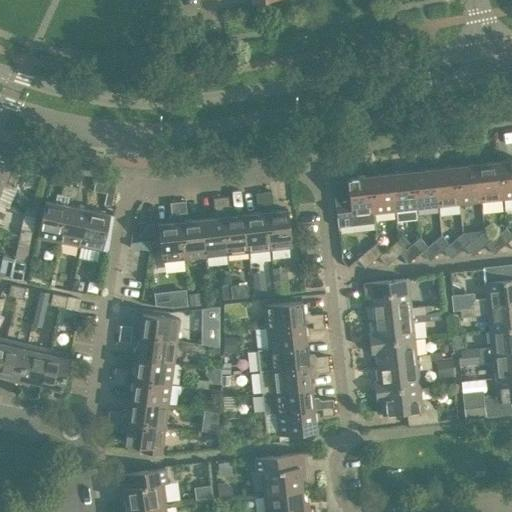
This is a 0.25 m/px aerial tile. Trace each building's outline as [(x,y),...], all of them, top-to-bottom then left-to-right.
[(502,199),(511,197),(511,159),(498,161),(502,199)] [(498,161),(477,164),(481,201),(502,199),(498,161)] [(0,192),(4,182),(12,186),(18,173),(0,164),(0,192)] [(477,164),(455,166),(459,204),(481,201),(477,164)] [(455,166),(434,169),(438,206),(459,204),(455,166)] [(434,169),(412,171),(416,208),(438,206),(434,169)] [(395,211),(396,221),(417,219),(416,208),(412,171),(391,173),(395,211)] [(391,173),(369,176),(373,213),(395,211),(391,173)] [(373,213),(369,176),(347,178),(350,204),(335,206),(337,227),(374,223),(373,213)] [(94,181),(93,190),(106,193),(113,194),(115,184),(116,184),(116,183),(94,181)] [(60,195),(68,197),(70,185),(63,184),(60,195)] [(78,187),(70,185),(68,197),(76,199),(78,187)] [(271,191),(264,192),(265,204),(272,203),(271,191)] [(257,205),(265,204),(264,192),(255,193),(257,205)] [(113,194),(106,193),(103,204),(111,206),(114,194),(113,194)] [(227,254),(248,252),(244,214),(233,216),(233,210),(229,208),(228,196),(221,197),(227,254)] [(205,257),(227,254),(221,197),(212,198),(214,210),(211,213),(212,218),(201,219),(205,257)] [(58,242),(66,205),(45,200),(37,237),(58,242)] [(185,201),(177,202),(178,214),(179,214),(186,213),(185,201)] [(168,218),(169,223),(157,224),(161,261),(183,259),(179,222),(180,221),(179,214),(178,214),(177,202),(170,202),(171,214),(168,218)] [(58,242),(80,246),(87,209),(66,205),(58,242)] [(35,217),(37,209),(25,206),(23,214),(35,217)] [(109,214),(87,209),(80,246),(102,251),(109,214)] [(287,210),(266,212),(270,249),(292,247),(287,210)] [(266,212),(244,214),(248,252),(270,249),(266,212)] [(201,219),(180,221),(179,222),(183,259),(205,257),(201,219)] [(511,237),(511,235),(505,227),(499,233),(507,242),(511,237)] [(19,236),(30,238),(32,231),(20,228),(19,236)] [(485,244),(491,239),(484,230),(478,235),(485,244)] [(470,241),(462,232),(456,237),(464,246),(470,241)] [(448,244),(441,234),(435,240),(442,249),(448,244)] [(30,238),(19,236),(17,244),(29,246),(30,238)] [(419,237),(413,242),(421,251),(427,246),(419,237)] [(405,249),(398,239),(392,244),(399,254),(405,249)] [(378,256),(384,251),(376,242),(370,247),(378,256)] [(22,280),(25,262),(15,258),(11,278),(22,280)] [(473,308),(511,303),(511,265),(483,269),(486,301),(473,302),(473,296),(451,298),(453,313),(461,312),(461,309),(473,308)] [(425,313),(424,305),(410,307),(409,290),(406,290),(405,278),(363,283),(365,305),(370,305),(371,319),(425,313)] [(14,297),(16,285),(10,284),(8,296),(14,297)] [(230,285),(231,298),(248,296),(246,284),(230,285)] [(16,285),(14,297),(23,299),(25,287),(16,285)] [(186,289),(154,291),(155,306),(186,305),(186,289)] [(39,290),(31,325),(41,327),(49,293),(39,290)] [(56,306),(59,294),(52,293),(50,305),(56,306)] [(59,294),(56,306),(65,308),(67,296),(59,294)] [(77,311),(80,299),(67,296),(65,308),(77,311)] [(224,304),(224,318),(246,316),(245,301),(224,304)] [(264,305),(266,328),(304,324),(304,323),(312,323),(324,322),(323,313),(311,314),(308,312),(307,311),(302,311),(301,301),(264,305)] [(511,303),(473,308),(461,309),(461,312),(462,317),(488,314),(490,330),(511,328),(511,303)] [(368,334),(369,343),(414,339),(412,322),(438,319),(437,311),(425,313),(371,319),(373,333),(368,334)] [(142,313),(139,336),(176,341),(179,318),(142,313)] [(201,322),(201,343),(218,346),(219,322),(201,322)] [(324,328),(324,322),(312,323),(312,330),(324,328)] [(266,328),(269,349),(306,345),(304,324),(266,328)] [(120,325),(119,333),(131,335),(132,327),(120,325)] [(511,328),(490,330),(491,346),(478,348),(479,355),(479,356),(511,352),(511,328)] [(130,342),(131,335),(119,333),(118,341),(130,342)] [(139,336),(136,357),(173,362),(176,341),(139,336)] [(0,359),(0,373),(18,378),(26,343),(4,339),(0,359)] [(414,339),(369,343),(370,353),(375,353),(377,367),(430,361),(442,360),(441,352),(429,353),(416,355),(414,339)] [(18,378),(40,383),(47,348),(26,343),(18,378)] [(313,354),(307,354),(306,345),(269,349),(257,350),(259,372),(328,365),(327,356),(315,357),(313,354)] [(70,354),(47,348),(40,383),(62,388),(70,354)] [(511,352),(479,356),(479,355),(458,357),(459,367),(493,363),(495,378),(511,376),(511,352)] [(136,357),(133,379),(170,384),(173,362),(136,357)] [(374,381),(375,391),(419,386),(417,369),(431,368),(430,361),(377,367),(378,381),(374,381)] [(315,377),(318,373),(329,371),(328,365),(259,372),(262,393),(311,388),(310,377),(315,377)] [(114,368),(113,376),(125,378),(126,369),(114,368)] [(124,385),(125,378),(113,376),(112,383),(124,385)] [(484,402),(463,405),(465,418),(485,416),(510,413),(509,401),(511,400),(511,376),(495,378),(497,394),(483,395),(484,402)] [(133,379),(130,400),(168,405),(170,384),(133,379)] [(435,408),(433,408),(432,405),(429,401),(425,399),(421,399),(419,386),(375,391),(376,401),(381,400),(382,415),(406,412),(408,424),(437,421),(435,408)] [(313,410),(321,409),(333,407),(332,399),(320,400),(317,398),(317,397),(312,398),(311,388),(262,393),(264,414),(276,412),(276,414),(313,410)] [(124,410),(120,412),(109,411),(108,419),(165,427),(168,405),(130,400),(129,411),(124,410)] [(334,414),(333,407),(321,409),(322,416),(334,414)] [(315,431),(313,410),(276,414),(278,435),(315,431)] [(124,443),(142,445),(141,451),(161,454),(165,427),(108,419),(107,426),(118,428),(118,429),(122,430),(126,430),(124,443)] [(261,471),(263,493),(302,490),(300,476),(304,475),(304,474),(300,475),(299,466),(303,466),(302,452),(254,457),(256,471),(261,471)] [(125,497),(127,510),(165,505),(162,482),(167,482),(165,467),(117,474),(119,488),(123,487),(125,496),(120,496),(120,497),(125,497)] [(308,511),(304,511),(303,504),(307,503),(307,502),(303,503),(302,490),(263,493),(265,511),(308,511)]
